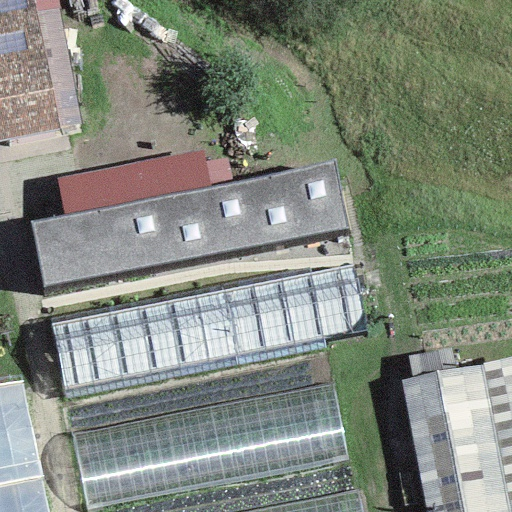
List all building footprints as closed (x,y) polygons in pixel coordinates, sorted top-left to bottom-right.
[(38,0),(0,0),(0,138),(65,124),(38,0)] [(51,303),(356,253),(344,182),(219,203),(214,168),(63,193),(70,234),(40,239),(51,303)] [(327,284),(17,338),(30,410),(340,356),(327,284)] [(511,511),(511,378),(386,397),(403,511),(511,511)] [(305,398),(43,449),(54,511),(118,511),(320,473),(305,398)] [(324,511),(323,503),(275,511),(324,511)]
